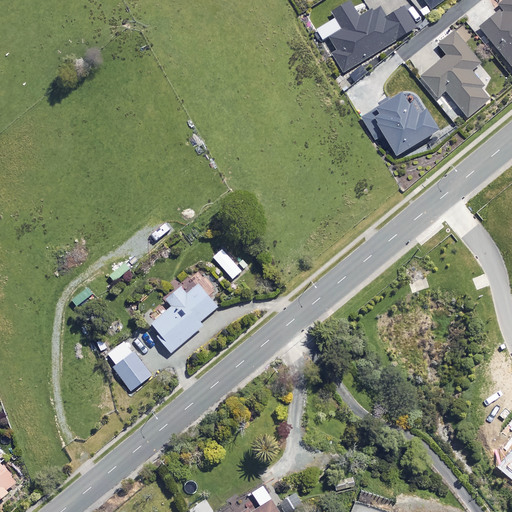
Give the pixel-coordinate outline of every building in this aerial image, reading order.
[(431,12),(429,10),(443,0),(422,0),(426,5),(419,11),(423,17),(431,12)] [(511,0),(502,0),(495,6),(498,10),(477,27),(511,68),(511,0)] [(322,41),(326,39),(335,52),(331,55),(342,73),(418,27),(404,5),(383,17),(377,7),(358,19),(347,1),(330,11),(334,18),(315,30),(322,41)] [(478,64),(452,31),(435,44),(445,56),(418,77),(435,98),(444,91),(466,118),(491,99),(468,71),(478,64)] [(398,92),(372,108),(374,111),(360,119),(373,139),(381,135),(394,157),(435,131),(416,100),(407,106),(398,92)] [(215,306),(195,283),(184,293),(178,286),(163,299),(169,306),(149,323),(158,333),(155,336),(169,353),(200,326),(197,322),(215,306)] [(151,374),(122,340),(106,354),(115,365),(111,368),(131,391),(151,374)] [(104,387),(100,381),(82,391),(86,398),(104,387)] [(115,409),(104,391),(91,399),(101,417),(115,409)] [(0,498),(7,492),(6,491),(17,482),(0,462),(0,461),(5,457),(0,450),(0,498)] [(332,478),(336,491),(354,485),(351,472),(332,478)] [(278,511),(264,488),(224,511),(278,511)] [(393,499),(360,488),(357,499),(389,510),(393,499)] [(295,491),(283,499),(289,508),(301,501),(295,491)] [(345,511),(346,504),(329,502),(328,511),(345,511)]
